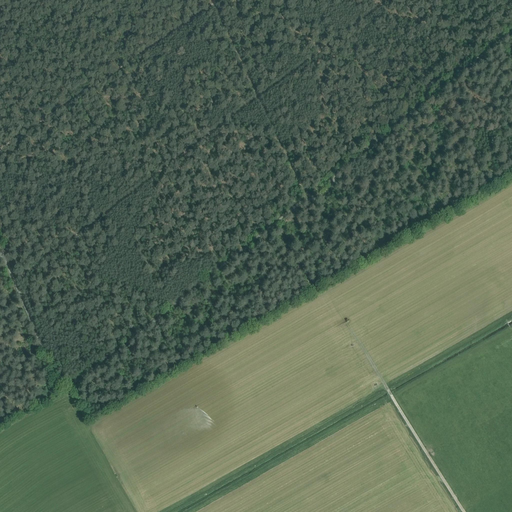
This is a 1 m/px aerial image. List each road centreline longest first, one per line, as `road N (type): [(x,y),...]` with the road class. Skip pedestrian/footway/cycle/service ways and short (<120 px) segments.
road 1 (track): [(15,282),(388,0)]
road 2 (track): [(215,2),(0,149)]
road 3 (track): [(465,511),(326,299)]
road 4 (track): [(215,2),(305,199)]
